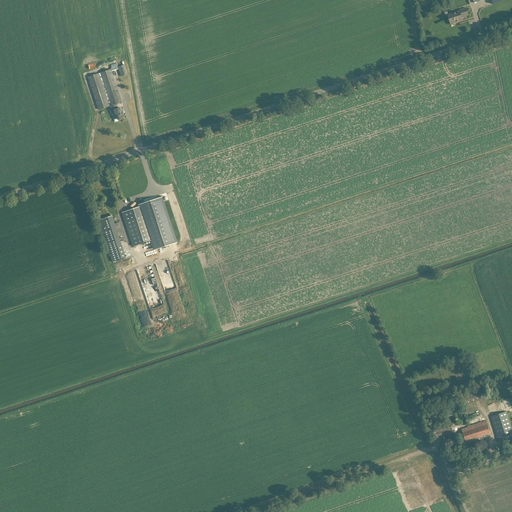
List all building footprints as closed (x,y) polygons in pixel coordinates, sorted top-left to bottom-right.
[(448,15),(449,20),(450,25),(463,21),(462,17),(468,15),(466,8),(459,10),(460,12),(448,15)] [(79,47),(99,110),(110,106),(113,115),(115,119),(118,118),(119,120),(125,118),(124,113),(123,114),(120,108),(115,109),(113,105),(122,102),(102,40),(79,47)] [(125,65),(118,67),(121,77),(128,75),(125,65)] [(140,207),(122,213),(133,247),(155,239),(158,249),(176,243),(161,198),(139,205),(140,207)] [(98,220),(102,232),(116,227),(112,216),(98,220)] [(116,227),(102,232),(112,262),(126,257),(116,227)] [(460,394),(464,405),(483,398),(479,387),(460,394)] [(427,416),(430,425),(453,419),(451,410),(427,416)] [(491,416),(499,442),(511,437),(511,430),(506,411),(491,416)] [(465,418),(467,422),(480,417),(479,412),(468,416),(467,414),(464,415),(465,418)] [(461,429),(465,441),(490,433),(486,421),(467,427),(468,427),(461,429)] [(448,423),(437,426),(432,427),(435,436),(455,431),(455,430),(454,431),(453,426),(452,422),(448,423)]
